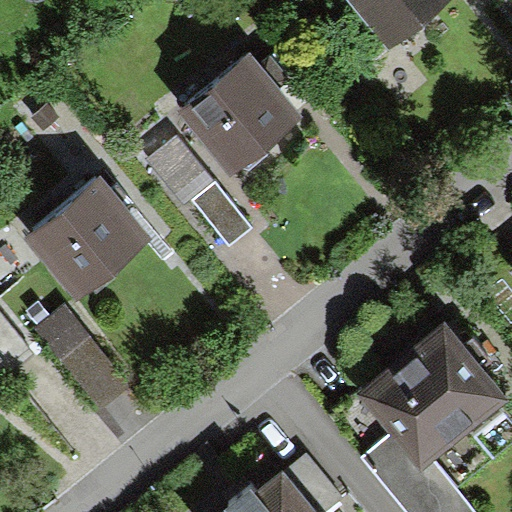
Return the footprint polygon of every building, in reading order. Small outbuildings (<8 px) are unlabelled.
[(446,1),(445,0),(350,0),(385,46),(446,1)] [(291,130),(242,71),(172,128),(220,188),(291,130)] [(138,247),(88,184),(25,234),(74,297),(138,247)] [(80,306),(49,334),(114,402),(144,374),(80,306)] [(502,403),(438,327),(366,388),(427,465),(502,403)] [(464,511),(427,465),(366,388),(325,421),(397,511),(464,511)] [(298,511),(273,477),(224,511),(298,511)]
